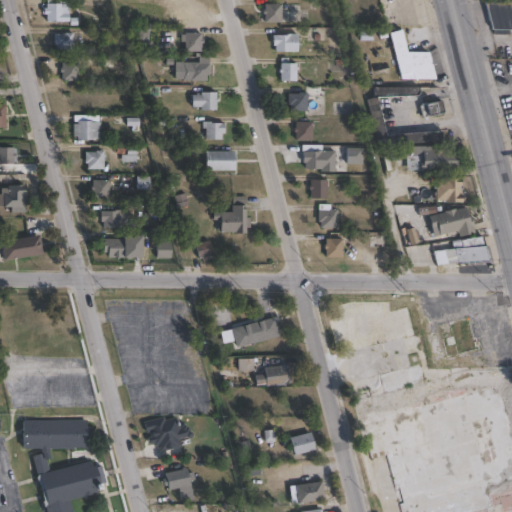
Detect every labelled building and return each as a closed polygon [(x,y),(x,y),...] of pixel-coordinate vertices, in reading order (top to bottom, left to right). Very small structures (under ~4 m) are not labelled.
[(69,0),(69,14),(70,14),(70,22),(47,22),(47,14),(44,14),(44,9),(47,9),(47,0),(69,0)] [(511,35),(493,35),(493,30),(486,3),(511,3),(511,31),(511,35)] [(282,5),(282,23),(265,22),(265,15),(263,15),(263,10),(265,10),(265,4),(282,5)] [(150,42),(136,42),(136,28),(150,29),(150,42)] [(403,30),(409,53),(430,53),(437,80),(415,79),(413,73),(401,77),(391,33),(403,30)] [(74,33),(73,52),(57,52),(57,46),(54,46),(55,34),(65,34),(65,33),(74,33)] [(203,34),(203,39),(205,39),(204,44),(202,44),(202,52),(185,52),(186,41),(182,41),(182,37),(185,37),(185,33),(203,34)] [(299,34),(299,52),(276,52),(276,45),(274,45),(274,33),(299,34)] [(208,81),(183,81),(183,63),(199,63),(199,57),(209,57),(209,76),(208,76),(208,81)] [(79,63),(79,81),(62,81),(62,72),(61,72),(61,68),(62,68),(62,63),(79,63)] [(297,64),(297,81),(281,82),(281,72),(280,72),(280,69),(282,69),(282,64),(297,64)] [(378,98),(388,137),(396,135),(444,132),(444,143),(378,145),(366,99),(374,98),(374,88),(421,88),(421,94),(419,97),(378,98)] [(217,93),(217,99),(219,99),(218,102),(217,102),(217,111),(201,111),(201,108),(193,108),(193,103),(190,103),(190,100),(192,100),(193,95),(201,95),(201,93),(217,93)] [(308,93),(307,112),(291,112),(291,106),(288,106),(288,94),(299,94),(299,93),(308,93)] [(440,98),(441,101),(443,101),(446,115),(429,119),(425,101),(440,98)] [(92,121),(92,123),(102,123),(102,140),(77,140),(77,137),(74,137),(74,124),(78,124),(78,121),(92,121)] [(212,122),(212,124),(225,124),(225,134),(222,134),(222,140),(206,140),(206,129),(205,129),(205,126),(206,126),(206,122),(212,122)] [(313,122),(313,141),(296,141),(296,132),(295,132),(295,128),(296,128),(296,122),(313,122)] [(336,152),(335,172),(321,172),(321,170),(306,170),(306,164),(303,164),(304,153),(302,153),(302,145),(323,146),(323,151),(336,152)] [(437,147),(437,150),(444,150),(444,151),(458,151),(458,172),(421,173),(421,171),(407,171),(407,147),(437,147)] [(0,148),(14,148),(14,154),(16,154),(16,159),(15,159),(15,164),(0,164),(0,148)] [(134,161),(134,149),(122,149),(122,161),(134,161)] [(364,165),(348,165),(348,149),(364,149),(364,165)] [(104,151),(104,170),(87,170),(87,164),(85,164),(85,152),(96,153),(96,151),(104,151)] [(235,172),(206,171),(206,152),(235,152),(235,172)] [(460,179),(460,183),(465,183),(464,204),(447,203),(447,201),(445,201),(445,202),(440,202),(440,201),(437,201),(437,200),(435,200),(435,193),(437,193),(437,178),(460,179)] [(110,181),(109,203),(93,203),(93,190),(91,190),(91,186),(93,186),(93,180),(110,181)] [(327,180),(327,200),(311,200),(311,190),(309,190),(310,186),(311,186),(311,180),(327,180)] [(26,186),(27,213),(12,214),(12,208),(0,208),(0,194),(1,194),(1,189),(9,188),(9,187),(26,186)] [(247,197),(247,219),(251,219),(251,228),(247,228),(247,235),(237,235),(237,233),(221,233),(221,220),(214,220),(214,213),(233,212),(233,197),(247,197)] [(467,207),(469,216),(471,216),(475,234),(460,238),(459,233),(441,237),(439,229),(433,230),(430,217),(445,213),(445,212),(456,209),(456,210),(467,207)] [(127,210),(127,214),(132,214),(132,217),(127,217),(127,229),(103,229),(103,222),(101,222),(101,210),(127,210)] [(338,210),(338,229),(336,229),(336,231),(322,231),(322,223),(319,223),(319,211),(330,211),(332,211),(332,210),(338,210)] [(43,254),(4,260),(1,240),(40,234),(43,254)] [(143,234),(143,256),(108,256),(108,252),(103,252),(104,238),(123,239),(124,234),(143,234)] [(343,257),(326,257),(326,238),(345,238),(345,245),(343,245),(343,257)] [(209,256),(210,259),(204,261),(204,258),(200,258),(197,243),(210,240),(213,255),(209,256)] [(172,258),(157,258),(157,241),(172,242),(172,258)] [(447,265),(438,265),(436,250),(441,249),(487,245),(489,244),(491,260),(447,265)] [(281,336),(238,347),(236,340),(224,343),(221,331),(276,316),(281,336)] [(437,324),(445,357),(478,349),(470,316),(437,324)] [(255,371),(239,371),(239,358),(255,358),(255,371)] [(511,371),(511,364),(424,381),(421,365),(380,373),(383,392),(357,397),(369,457),(388,454),(399,511),(496,511),(511,509),(511,371)] [(293,384),(267,386),(267,384),(257,385),(256,375),(266,374),(265,367),(291,365),(293,384)] [(164,417),(165,420),(176,417),(177,423),(179,423),(181,431),(178,431),(180,440),(178,440),(180,446),(160,451),(159,444),(156,445),(155,443),(150,444),(148,437),(151,437),(150,432),(147,433),(145,422),(164,417)] [(87,420),(87,428),(91,428),(91,439),(88,439),(88,448),(49,448),(51,457),(47,459),(50,470),(37,474),(33,455),(42,455),(42,448),(24,448),(23,421),(87,420)] [(316,449),(295,455),(290,438),(311,432),(316,449)] [(92,461),(93,466),(97,465),(101,482),(97,483),(99,492),(70,500),(73,511),(46,511),(45,505),(49,504),(41,474),(92,461)] [(186,467),(186,468),(187,468),(188,472),(193,471),(195,480),(190,481),(192,487),(187,488),(187,486),(169,490),(168,485),(165,486),(163,478),(166,478),(165,473),(183,469),(182,467),(186,467)] [(325,500),(298,504),(296,485),(323,481),(325,500)]
